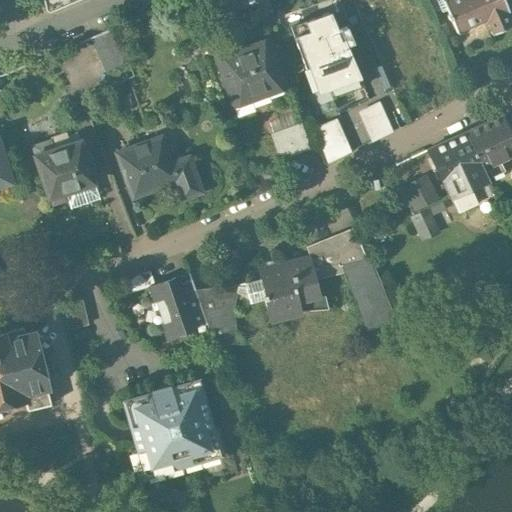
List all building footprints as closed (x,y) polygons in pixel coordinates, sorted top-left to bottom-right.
[(220,0),(225,12),(254,0),(220,0)] [(435,0),(441,12),(447,10),(443,0),(435,0)] [(443,0),(447,10),(449,15),(447,16),(448,19),(450,18),(456,32),(486,20),(492,34),(511,25),(506,11),(508,10),(503,0),(443,0)] [(402,24),(368,38),(389,86),(406,79),(409,85),(430,76),(420,52),(427,49),(408,7),(396,12),(402,24)] [(342,16),(291,35),(318,107),(369,88),(342,16)] [(112,30),(90,39),(104,72),(126,63),(112,30)] [(267,40),(215,59),(232,105),(284,86),(267,40)] [(103,91),(91,97),(99,119),(112,114),(103,91)] [(351,148),(395,133),(382,97),(339,112),(351,148)] [(511,137),(502,115),(464,132),(484,173),(488,171),(490,177),(503,171),(499,161),(511,155),(511,137)] [(315,125),(330,161),(352,152),(337,116),(315,125)] [(298,125),(272,135),(281,159),(307,149),(298,125)] [(464,132),(428,149),(445,185),(464,177),(468,186),(469,186),(486,178),(484,173),(464,132)] [(66,135),(31,146),(34,155),(69,143),(66,135)] [(160,135),(115,152),(132,197),(174,182),(180,199),(201,192),(188,156),(185,157),(185,155),(170,161),(160,135)] [(69,143),(34,155),(48,198),(49,198),(63,193),(94,183),(79,140),(69,143)] [(0,154),(0,183),(8,181),(0,154)] [(424,176),(404,186),(415,209),(435,199),(424,176)] [(464,177),(445,185),(458,212),(477,204),(469,186),(468,186),(464,177)] [(94,183),(63,193),(66,201),(67,201),(69,208),(99,199),(94,183)] [(63,193),(49,198),(52,206),(66,201),(63,193)] [(353,227),(306,246),(308,257),(310,257),(315,279),(344,272),(343,268),(366,259),(353,227)] [(308,257),(257,270),(260,281),(271,280),(274,292),(262,295),(268,322),(300,312),(298,302),(319,297),(315,279),(310,257),(308,257)] [(393,319),(369,258),(366,259),(343,268),(344,272),(368,330),(393,319)] [(179,284),(177,277),(150,287),(167,336),(206,323),(194,289),(191,280),(179,284)] [(238,284),(194,289),(206,323),(214,346),(236,343),(233,308),(238,284)] [(81,299),(61,304),(65,320),(84,315),(81,299)] [(453,307),(448,305),(441,306),(438,310),(439,316),(444,320),(451,318),(453,313),(453,307)] [(23,328),(0,333),(0,404),(24,399),(47,393),(45,382),(48,376),(46,365),(40,362),(32,331),(24,333),(23,328)] [(168,384),(150,389),(151,392),(123,400),(142,469),(217,447),(198,379),(169,387),(168,384)] [(47,393),(24,399),(27,410),(50,405),(47,393)]
